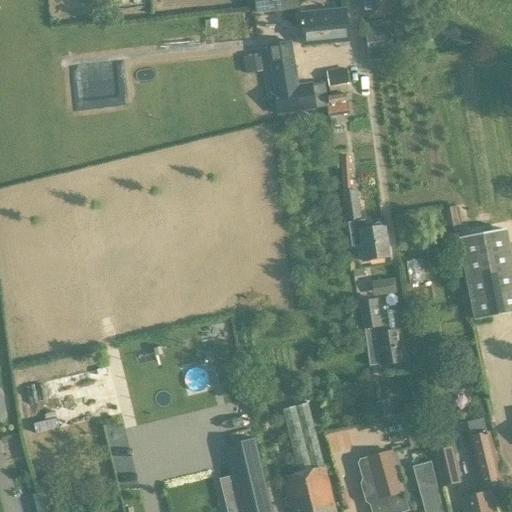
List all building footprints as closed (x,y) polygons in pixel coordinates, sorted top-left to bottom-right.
[(253,0),(256,13),(297,7),(296,0),(253,0)] [(396,15),(395,0),(359,0),(360,16),(396,15)] [(304,45),(348,41),(345,10),(301,14),(304,45)] [(389,29),(364,33),(371,68),(395,65),(389,29)] [(327,108),(326,97),(323,82),(313,84),(299,85),(291,40),(266,45),(277,116),(316,109),(327,108)] [(402,44),(404,59),(419,57),(417,42),(402,44)] [(350,84),(347,69),(347,68),(326,71),(330,95),(348,91),(346,84),(350,84)] [(327,97),(326,97),(327,108),(328,113),(348,110),(346,93),(327,97)] [(349,156),(340,157),(342,189),(351,189),(349,156)] [(342,192),(342,201),(344,221),(360,220),(359,199),(356,199),(354,190),(342,192)] [(363,222),(358,223),(348,224),(351,247),(361,246),(364,261),(389,257),(385,226),(364,229),(363,222)] [(511,312),(511,256),(507,230),(458,239),(473,320),(511,312)] [(416,240),(402,242),(405,258),(419,256),(416,240)] [(407,260),(410,283),(423,282),(420,259),(407,260)] [(354,279),(364,277),(362,270),(353,272),(354,279)] [(374,294),(397,290),(395,276),(372,280),(374,294)] [(367,353),(369,366),(405,361),(400,330),(390,331),(387,314),(380,315),(378,299),(359,301),(362,329),(365,329),(367,353)] [(388,400),(373,403),(376,420),(391,417),(388,400)] [(336,511),(326,467),(324,468),(308,404),(282,410),(299,473),(281,477),(289,511),(336,511)] [(468,425),(471,436),(468,436),(480,489),(501,484),(487,421),(468,425)] [(347,432),(328,436),(332,452),(350,448),(347,432)] [(271,511),(254,439),(225,446),(233,476),(241,511),(271,511)] [(458,483),(450,450),(435,453),(442,487),(458,483)] [(407,511),(408,511),(392,452),(365,459),(377,499),(373,500),(370,506),(371,511),(407,511)] [(421,485),(427,505),(440,502),(432,476),(421,479),(423,484),(421,485)] [(494,511),(490,491),(461,497),(464,511),(494,511)]
